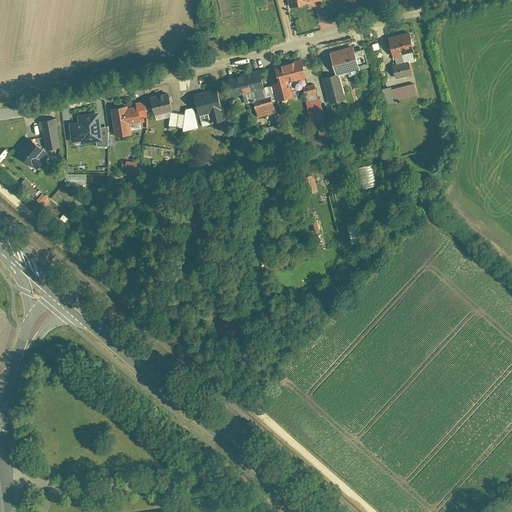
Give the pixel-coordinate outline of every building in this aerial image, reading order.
[(217,38),(204,39),(205,52),(218,51),(217,38)] [(390,48),(394,66),(415,61),(411,43),(390,48)] [(330,56),(336,77),(358,70),(352,49),(330,56)] [(301,61),(276,68),(281,84),(273,86),(277,103),(293,98),(289,84),(306,79),(301,61)] [(393,72),(396,82),(415,77),(411,66),(393,72)] [(259,72),(229,80),(234,98),(263,91),(259,72)] [(338,78),(325,81),(331,105),(344,101),(338,78)] [(391,87),(395,101),(417,96),(414,82),(391,87)] [(304,90),(310,116),(325,112),(319,87),(304,90)] [(217,90),(195,96),(200,116),(210,113),(213,125),(226,122),(217,90)] [(169,96),(151,100),(155,116),(173,111),(169,96)] [(111,103),(115,133),(129,131),(129,127),(140,126),(139,119),(146,118),(145,114),(147,114),(145,98),(136,99),(136,102),(127,104),(127,101),(111,103)] [(254,105),(258,117),(275,112),(271,99),(254,105)] [(183,129),(182,132),(199,130),(194,109),(184,111),(184,116),(183,129)] [(101,139),(98,114),(79,116),(80,123),(71,125),(73,136),(82,135),(83,141),(101,139)] [(184,116),(172,114),(170,126),(183,129),(184,116)] [(311,120),(321,150),(333,147),(323,116),(311,120)] [(41,121),(46,151),(61,148),(56,118),(41,121)] [(35,171),(49,155),(30,140),(16,155),(35,171)] [(122,158),(119,183),(141,186),(142,175),(135,174),(137,160),(122,158)] [(376,162),(378,180),(389,179),(387,161),(376,162)] [(357,168),(360,188),(376,186),(373,166),(357,168)] [(303,180),(305,195),(317,193),(315,178),(303,180)] [(252,185),(255,201),(266,199),(263,183),(252,185)] [(65,221),(74,226),(81,213),(86,216),(92,205),(79,197),(65,221)] [(347,228),(350,246),(364,243),(361,226),(347,228)]
